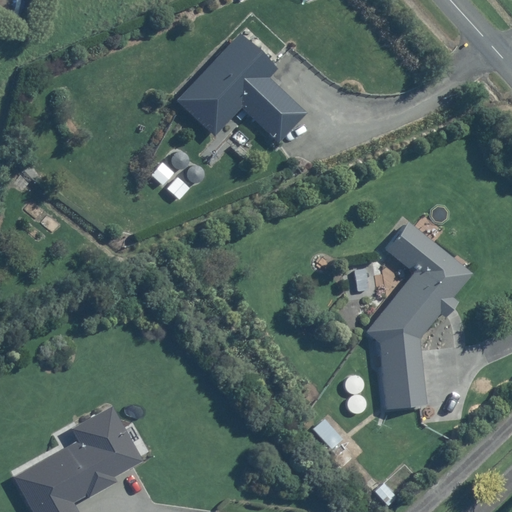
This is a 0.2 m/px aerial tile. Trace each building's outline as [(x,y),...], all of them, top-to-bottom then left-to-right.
[(273,68),(240,34),(173,100),(209,137),(239,108),(272,142),(304,111),(268,74),(273,68)] [(175,174),(160,160),(150,171),(164,185),(175,174)] [(190,187),(178,176),(167,189),(178,200),(190,187)] [(469,271),(405,219),(381,248),(411,270),(364,328),(379,340),(383,407),(422,404),(416,336),(469,271)] [(369,268),(354,269),(355,292),(369,292),(369,268)] [(79,511),(74,503),(142,462),(108,405),(67,430),(72,439),(8,477),(29,511),(79,511)] [(327,413),(311,429),(335,452),(350,437),(327,413)]
